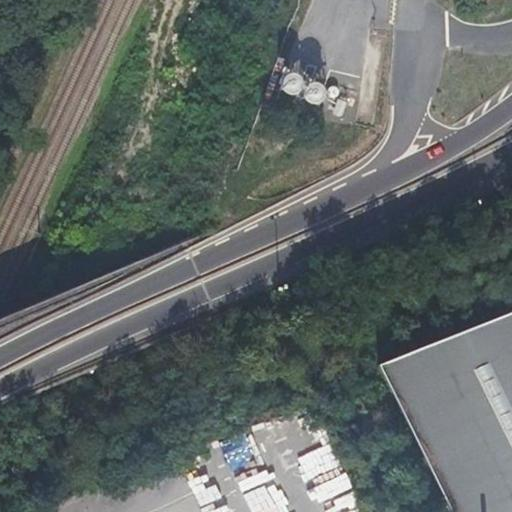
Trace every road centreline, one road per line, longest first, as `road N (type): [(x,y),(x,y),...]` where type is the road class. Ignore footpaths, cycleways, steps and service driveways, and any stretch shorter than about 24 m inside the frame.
road 1 (trunk): [(511,107),(413,169),(0,359)]
road 2 (trunk): [(0,388),(511,155)]
